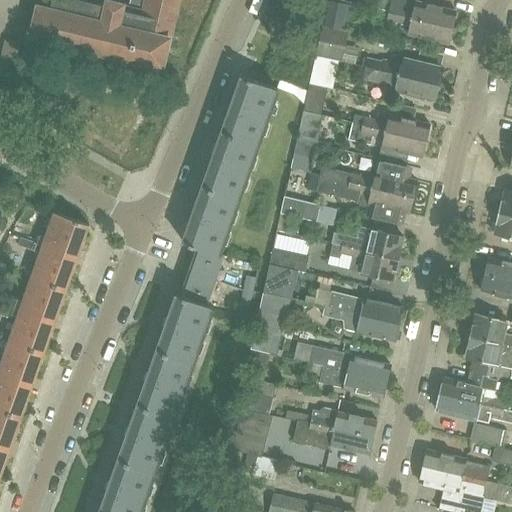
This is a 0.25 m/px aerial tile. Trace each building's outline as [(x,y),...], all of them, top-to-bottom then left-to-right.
[(36,4),(29,35),(162,66),(177,0),(128,0),(128,4),(111,0),(106,0),(105,5),(86,0),(38,0),(37,5),(36,4)] [(333,0),(327,0),(322,25),(345,30),(348,16),(351,4),(333,0)] [(455,8),(418,0),(390,0),(388,11),(451,26),(455,8)] [(447,42),(451,26),(388,11),(385,20),(408,25),(407,33),(447,42)] [(322,27),(316,55),(333,58),(355,63),(358,50),(343,47),(347,32),(322,27)] [(408,38),(400,36),(398,43),(407,45),(408,38)] [(4,38),(1,56),(16,60),(20,41),(4,38)] [(289,46),(276,41),(272,52),(290,58),(294,47),(289,46)] [(310,82),(327,86),(333,87),(339,60),(316,55),(310,82)] [(400,64),(376,58),(365,56),(363,65),(438,82),(442,65),(402,56),(400,64)] [(434,98),(438,82),(363,65),(360,80),(394,88),(393,89),(434,98)] [(241,74),(231,103),(267,115),(277,87),(241,74)] [(305,105),(304,110),(321,115),(327,86),(310,82),(309,89),(305,105)] [(292,93),(305,105),(309,89),(295,84),(292,93)] [(257,144),(267,115),(231,103),(221,132),(257,144)] [(298,140),(316,144),(322,116),(304,112),(298,140)] [(428,121),(414,118),(388,112),(386,121),(354,114),(352,122),(424,139),(428,121)] [(421,155),(424,139),(352,122),(349,139),(371,144),(373,135),(382,137),(380,145),(421,155)] [(211,159),(247,172),(257,144),(221,132),(211,159)] [(314,157),(316,144),(298,140),(291,168),(304,171),(307,156),(314,157)] [(321,165),(319,174),(411,195),(415,178),(408,177),(411,165),(405,164),(377,157),(377,161),(375,169),(373,177),(321,165)] [(237,200),(247,172),(211,159),(202,187),(237,200)] [(407,212),(411,195),(319,174),(316,189),(358,199),(360,204),(367,206),(365,214),(401,223),(403,211),(407,212)] [(228,227),(237,200),(202,187),(192,215),(228,227)] [(511,191),(504,189),(498,211),(511,214),(511,191)] [(285,196),(282,213),(278,229),(286,231),(289,215),(317,222),(321,205),(285,196)] [(88,223),(54,211),(45,236),(39,233),(33,249),(40,251),(31,276),(66,288),(88,223)] [(511,214),(498,211),(493,233),(511,237),(511,214)] [(196,246),(219,252),(228,227),(192,215),(183,241),(196,246)] [(333,242),(341,244),(397,257),(402,235),(370,227),(359,225),(356,237),(334,231),(331,242),(333,242)] [(391,279),(397,257),(341,244),(333,242),(329,255),(351,261),(349,269),(359,271),(391,279)] [(223,253),(219,252),(196,246),(188,270),(214,279),(223,253)] [(272,247),(269,262),(305,270),(309,256),(307,256),(272,247)] [(484,273),(511,279),(511,261),(488,256),(484,273)] [(291,297),(314,302),(315,296),(307,295),(312,272),(305,270),(269,262),(263,290),(291,297)] [(188,270),(180,293),(205,302),(214,279),(188,270)] [(511,279),(484,273),(480,290),(511,297),(511,279)] [(246,275),(243,290),(253,292),(256,277),(246,275)] [(43,351),(66,288),(31,276),(23,299),(3,293),(0,301),(0,308),(17,315),(9,340),(43,351)] [(253,292),(243,290),(240,305),(249,307),(253,292)] [(284,324),(288,310),(291,297),(263,290),(256,317),(284,324)] [(328,306),(336,308),(398,322),(402,305),(364,296),(364,298),(332,290),(328,306)] [(212,305),(205,302),(180,293),(177,292),(167,319),(203,331),(212,305)] [(394,339),(398,322),(336,308),(334,315),(357,321),(355,330),(394,339)] [(470,334),(511,344),(511,334),(504,332),(507,321),(475,314),(470,334)] [(256,317),(249,349),(270,353),(273,337),(281,338),(284,324),(256,317)] [(167,319),(158,345),(194,357),(203,331),(167,319)] [(472,359),(470,371),(505,379),(507,368),(510,368),(511,368),(511,344),(470,334),(464,357),(472,359)] [(0,409),(20,417),(34,376),(43,351),(9,340),(0,363),(0,409)] [(312,344),(308,361),(385,379),(389,362),(312,344)] [(184,385),(194,357),(158,345),(149,372),(184,385)] [(270,353),(249,349),(243,376),(263,381),(270,353)] [(381,396),(385,379),(308,361),(305,373),(320,377),(319,381),(381,396)] [(505,379),(470,371),(467,382),(444,377),(440,394),(503,409),(505,400),(501,399),(505,379)] [(149,372),(139,400),(175,412),(184,385),(149,372)] [(261,396),(272,398),(276,383),(263,381),(243,376),(236,408),(257,412),(261,396)] [(511,422),(511,410),(503,409),(440,394),(436,410),(475,420),(477,411),(500,416),(500,419),(511,422)] [(164,443),(175,412),(139,400),(128,430),(164,443)] [(309,421),(372,436),(376,419),(336,409),(324,406),(319,410),(312,408),(311,414),(309,421)] [(248,453),(259,456),(262,456),(265,443),(253,440),(260,412),(257,412),(236,408),(227,448),(248,453)] [(0,473),(20,417),(0,409),(0,473)] [(330,443),(368,452),(372,436),(309,421),(297,419),(292,439),(329,447),(330,443)] [(472,441),(494,447),(500,448),(504,429),(476,423),(472,441)] [(128,430),(117,461),(153,473),(164,443),(128,430)] [(511,450),(500,448),(494,447),(491,460),(511,464),(511,450)] [(427,449),(423,466),(486,479),(487,480),(489,466),(466,461),(467,458),(427,449)] [(263,457),(262,456),(259,456),(254,475),(276,481),(276,480),(281,461),(263,457)] [(143,501),(153,473),(117,461),(108,488),(143,501)] [(423,466),(419,481),(444,487),(439,508),(456,511),(461,511),(463,508),(478,511),(482,493),(508,500),(509,495),(511,486),(487,480),(486,479),(423,466)] [(218,501),(244,508),(248,491),(243,490),(247,473),(226,467),(218,501)] [(108,488),(99,511),(139,511),(143,501),(108,488)] [(354,511),(355,511),(314,501),(313,502),(273,493),(267,511),(354,511)]
